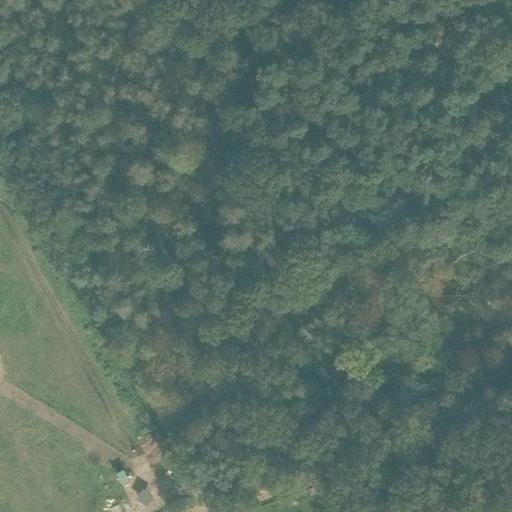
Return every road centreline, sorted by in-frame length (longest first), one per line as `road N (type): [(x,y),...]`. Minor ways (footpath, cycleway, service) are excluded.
road 1 (track): [(231,502),(0,149)]
road 2 (track): [(231,502),(511,415)]
